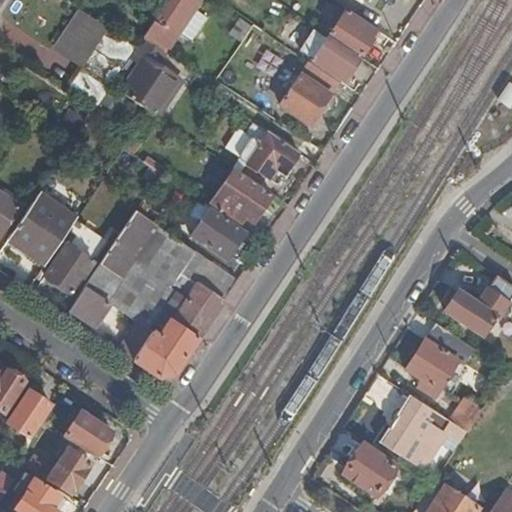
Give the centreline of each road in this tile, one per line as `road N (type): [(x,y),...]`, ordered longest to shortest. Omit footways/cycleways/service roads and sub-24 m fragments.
road 1 (residential): [(458,0),(171,422)]
road 2 (residential): [(276,494),(446,231)]
road 3 (residential): [(171,422),(0,307)]
